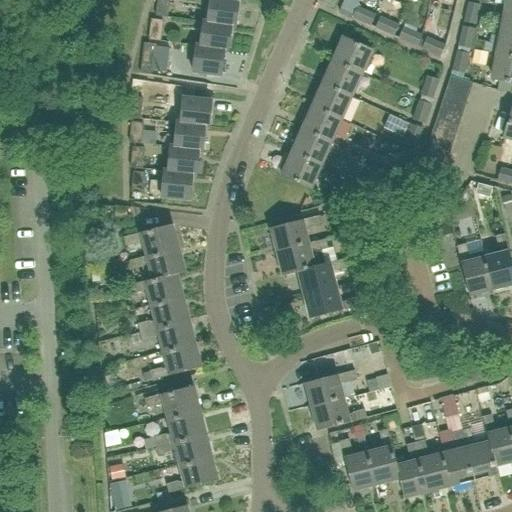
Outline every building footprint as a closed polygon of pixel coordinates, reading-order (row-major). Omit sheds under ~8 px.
[(169,0),(157,0),(156,17),(167,18),(169,0)] [(235,28),(238,3),(214,0),(213,0),(209,0),(207,23),(207,25),(231,28),(235,28)] [(480,6),(467,3),(463,23),(476,26),(480,6)] [(501,31),(511,33),(511,7),(506,7),(501,31)] [(375,16),(357,8),(352,20),(370,28),(375,16)] [(399,26),(380,18),(375,30),(394,37),(399,26)] [(162,22),(151,21),(149,41),(160,42),(162,22)] [(200,49),(224,51),(228,52),(231,28),(207,25),(207,23),(203,23),(200,47),(200,49)] [(474,30),(462,27),(457,47),(470,50),(474,30)] [(422,37),(403,28),(398,39),(417,48),(422,37)] [(496,56),(511,58),(511,33),(501,31),(496,56)] [(445,46),(427,38),(422,50),(439,58),(445,46)] [(343,39),(333,62),(361,75),(371,52),(343,39)] [(155,46),(144,45),(141,65),(153,66),(155,46)] [(221,76),(224,51),(200,49),(200,47),(196,47),(193,73),(221,76)] [(469,56),(456,53),(451,72),(464,76),(469,56)] [(511,84),(511,58),(496,56),(492,81),(511,84)] [(333,62),(323,85),(351,98),(361,75),(333,62)] [(447,86),(468,93),(471,84),(450,77),(447,86)] [(323,85),(313,108),(341,121),(351,98),(323,85)] [(465,102),(468,93),(447,86),(444,96),(465,102)] [(441,105),(462,112),(465,102),(444,96),(441,105)] [(142,100),(131,99),(129,119),(141,120),(142,100)] [(181,126),(205,128),(209,128),(211,102),(183,100),(181,124),(181,126)] [(438,114),(459,121),(462,112),(441,105),(438,114)] [(313,108),(303,131),(330,143),(341,121),(313,108)] [(511,140),(511,108),(503,138),(511,140)] [(456,130),(459,121),(438,114),(435,123),(456,130)] [(395,115),(388,131),(407,139),(414,123),(395,115)] [(432,132),(453,139),(456,130),(435,123),(432,132)] [(142,125),(131,124),(130,144),(141,145),(142,125)] [(174,150),(199,152),(203,153),(205,128),(181,126),(181,124),(176,124),(174,148),(174,150)] [(320,166),(330,143),(303,131),(292,154),(320,166)] [(429,141),(450,148),(453,139),(432,132),(429,141)] [(426,151),(447,157),(450,148),(429,141),(426,151)] [(168,174),(193,176),(197,176),(199,152),(174,150),(174,148),(171,148),(168,172),(168,174)] [(144,149),(132,149),(131,169),(142,170),(144,149)] [(447,157),(426,151),(423,160),(445,166),(447,157)] [(310,189),(320,166),(292,154),(282,177),(310,189)] [(511,172),(500,169),(497,181),(511,185),(511,172)] [(168,174),(168,172),(164,172),(162,198),(191,201),(193,176),(168,174)] [(145,174),(133,173),(131,193),(143,194),(145,174)] [(474,217),(467,188),(450,221),(450,223),(474,217)] [(511,209),(511,196),(500,199),(504,212),(511,209)] [(127,209),(115,208),(115,218),(127,219),(127,209)] [(309,246),(309,244),(305,231),(322,226),(320,218),(270,230),(276,254),(309,246)] [(142,243),(146,258),(180,250),(174,226),(123,239),(125,248),(142,243)] [(483,258),(492,292),(511,286),(511,263),(505,235),(496,237),(500,254),(483,258)] [(276,254),(282,278),(298,274),(315,270),(314,268),(326,265),(322,251),(328,249),(325,240),(309,244),(309,246),(276,254)] [(492,292),(483,258),(470,261),(466,245),(456,248),(468,298),(492,292)] [(148,267),(151,280),(152,282),(178,275),(186,273),(180,250),(146,258),(129,262),(131,271),(148,267)] [(298,274),(304,297),(337,289),(333,274),(350,269),(347,259),(326,265),(314,268),(315,270),(298,274)] [(147,291),(150,304),(183,295),(178,275),(152,282),(151,280),(127,286),(129,296),(147,291)] [(337,289),(304,297),(310,320),(360,307),(357,299),(340,303),(337,289)] [(189,320),(183,295),(150,304),(154,320),(137,325),(140,334),(189,320)] [(195,343),(189,320),(140,334),(142,343),(159,338),(162,351),(195,343)] [(195,343),(162,351),(167,368),(150,372),(152,381),(202,368),(195,343)] [(312,409),(345,401),(341,386),(358,381),(356,372),(306,386),(312,409)] [(164,405),(168,419),(201,411),(195,387),(145,400),(147,410),(164,405)] [(400,399),(368,407),(371,419),(403,412),(400,399)] [(345,401),(312,409),(318,433),(368,420),(366,411),(349,415),(345,401)] [(207,435),(201,411),(168,419),(172,434),(154,438),(157,447),(207,435)] [(490,444),(495,468),(511,463),(511,431),(511,430),(497,433),(492,416),(483,419),(488,444),(490,444)] [(365,438),(362,426),(350,429),(353,440),(365,438)] [(428,493),(451,488),(443,455),(430,459),(425,442),(421,426),(411,428),(415,444),(428,493)] [(376,486),(399,481),(401,480),(397,466),(388,431),(379,433),(383,450),(368,453),(376,486)] [(471,431),(462,433),(474,482),(497,476),(495,468),(490,444),(488,444),(475,447),(471,431)] [(112,448),(126,447),(125,432),(110,434),(112,448)] [(443,455),(451,488),(474,482),(462,433),(453,435),(457,452),(443,455)] [(180,466),(213,458),(207,435),(157,447),(159,457),(177,452),(180,466)] [(376,486),(368,453),(354,457),(350,440),(341,442),(353,492),(376,486)] [(405,499),(428,493),(415,444),(407,446),(410,464),(397,466),(401,480),(399,481),(405,499)] [(219,482),(213,458),(180,466),(184,480),(167,484),(169,494),(219,482)] [(126,478),(124,465),(109,468),(112,481),(126,478)] [(124,481),(108,485),(114,510),(130,506),(124,481)]
